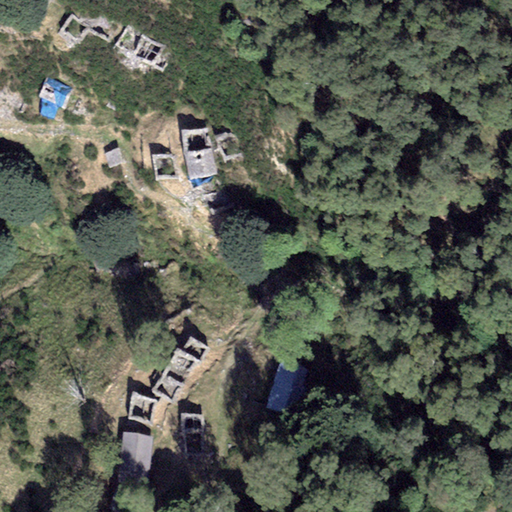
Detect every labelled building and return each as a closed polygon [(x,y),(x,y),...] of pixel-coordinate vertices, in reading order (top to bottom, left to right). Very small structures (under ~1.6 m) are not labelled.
[(71,91),(48,81),(41,99),(45,101),(40,113),(52,118),(57,107),(63,110),(71,91)] [(209,158),(187,163),(191,182),(213,177),(209,158)] [(302,386),(279,379),(271,407),(293,413),(302,386)] [(153,400),(130,395),(124,420),(147,425),(153,400)] [(148,442),(125,440),(123,479),(145,480),(148,442)]
